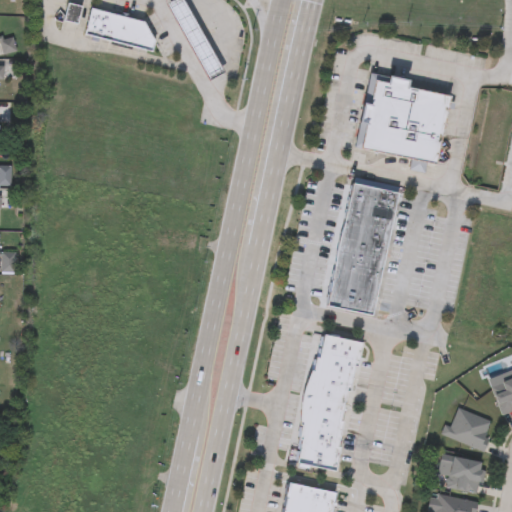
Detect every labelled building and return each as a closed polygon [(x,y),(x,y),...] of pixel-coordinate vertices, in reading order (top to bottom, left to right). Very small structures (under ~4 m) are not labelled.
[(210,80),(165,4),(171,0),(181,0),(224,72),(210,80)] [(79,8),(76,23),(65,21),(68,6),(79,8)] [(152,50),(83,33),(84,31),(89,7),(134,19),(141,20),(155,39),(152,50)] [(448,94),(432,163),(352,145),(368,70),(406,78),(404,84),(448,94)] [(323,304),(351,177),(398,187),(370,314),(323,304)] [(0,256),(13,256),(13,272),(0,272),(0,256)] [(360,340),(334,470),(293,462),(301,422),(296,421),(307,369),(312,370),(319,332),(360,340)] [(443,435),(455,406),(491,421),(480,449),(443,435)] [(444,485),(446,474),(436,472),(440,452),(483,460),(477,492),(444,485)] [(279,511),(287,480),(334,490),(329,511),(279,511)] [(432,511),(433,510),(427,508),(431,491),(475,503),(472,511),(432,511)]
